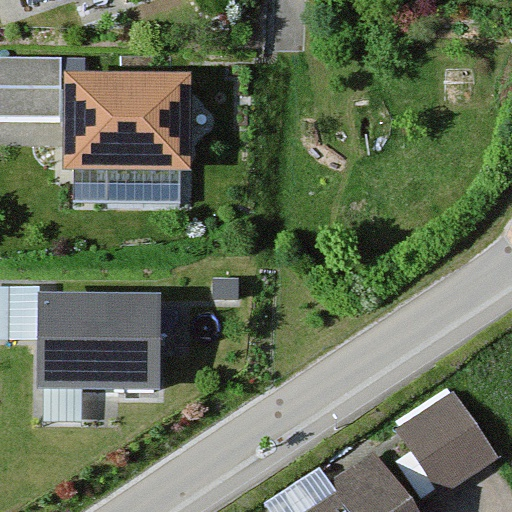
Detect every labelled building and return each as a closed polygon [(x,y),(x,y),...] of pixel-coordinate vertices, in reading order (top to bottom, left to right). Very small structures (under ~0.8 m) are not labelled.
[(28,0),(32,10),(62,0),(28,0)] [(0,113),(66,115),(67,54),(0,53),(0,113)] [(204,89),(75,92),(77,193),(207,190),(204,89)] [(37,401),(161,401),(160,307),(37,307),(37,401)] [(503,474),(461,409),(405,445),(447,510),(503,474)] [(329,494),(338,510),(333,511),(414,511),(383,461),(329,494)]
